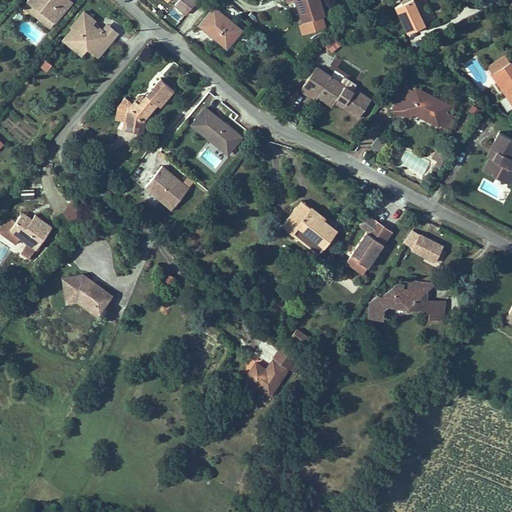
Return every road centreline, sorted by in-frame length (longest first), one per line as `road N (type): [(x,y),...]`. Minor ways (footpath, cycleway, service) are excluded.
road 1 (residential): [(150,24),(272,121),(511,245)]
road 2 (residential): [(150,24),(57,143),(47,165),(52,198)]
